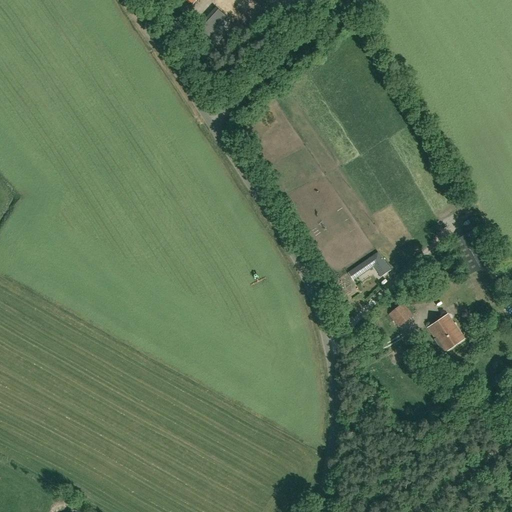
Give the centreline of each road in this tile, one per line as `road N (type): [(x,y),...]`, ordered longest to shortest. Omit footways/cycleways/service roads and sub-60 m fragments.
road 1 (unclassified): [(316,511),(333,429),(322,322),(310,284),(208,121)]
road 2 (unclassified): [(208,121),(340,0)]
road 3 (unclassified): [(208,121),(128,0)]
road 4 (unclassified): [(402,511),(511,432)]
